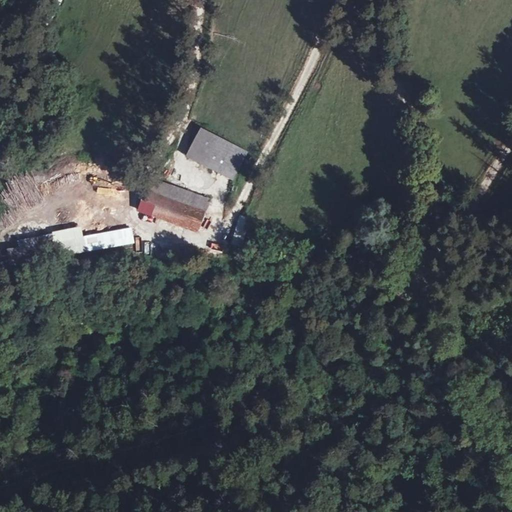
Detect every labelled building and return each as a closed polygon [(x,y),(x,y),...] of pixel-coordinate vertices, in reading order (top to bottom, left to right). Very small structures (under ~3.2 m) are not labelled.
[(248,151),(199,128),(184,158),(233,181),(248,151)] [(205,213),(209,200),(151,179),(146,191),(205,213)] [(198,232),(205,213),(146,191),(139,210),(198,232)] [(123,244),(120,230),(20,248),(23,263),(123,244)] [(21,268),(20,249),(5,250),(5,269),(21,268)]
